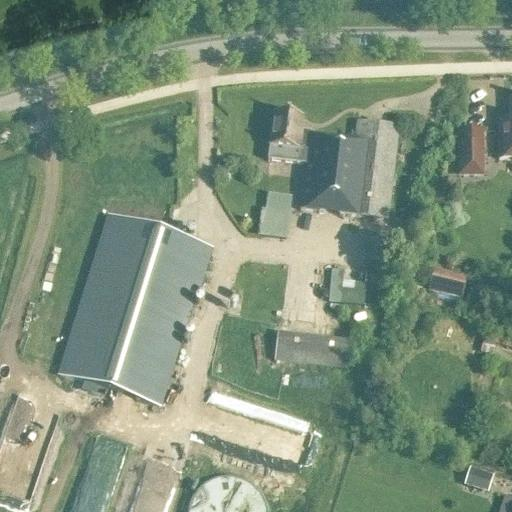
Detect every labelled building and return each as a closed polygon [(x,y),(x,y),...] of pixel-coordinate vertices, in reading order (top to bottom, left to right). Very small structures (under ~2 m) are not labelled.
[(511,102),(508,103),(508,124),(497,125),(498,164),(511,163),(511,102)] [(355,144),(301,138),(302,122),(273,118),(269,151),(268,165),(305,169),(299,215),(388,225),(398,132),(357,127),(355,144)] [(458,182),(484,181),(483,136),(458,136),(458,182)] [(291,202),(267,199),(264,216),(289,220),(291,202)] [(61,380),(158,410),(194,297),(195,297),(209,253),(110,223),(61,380)] [(335,272),(334,305),(346,305),(347,272),(335,272)] [(460,305),(466,282),(434,274),(429,298),(460,305)] [(346,373),(348,347),(277,339),(274,365),(346,373)] [(493,480),(469,473),(464,490),(488,498),(493,480)] [(102,511),(79,503),(75,511),(102,511)]
